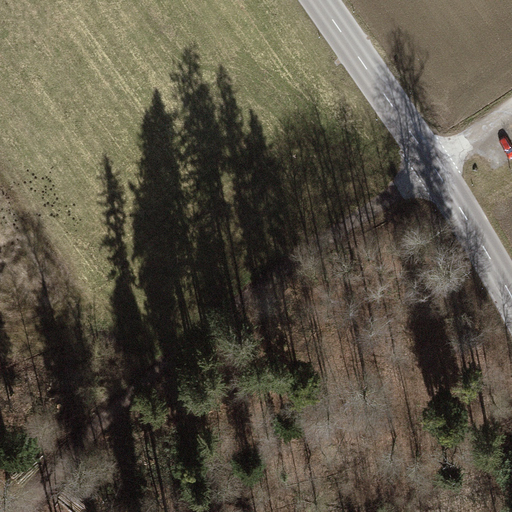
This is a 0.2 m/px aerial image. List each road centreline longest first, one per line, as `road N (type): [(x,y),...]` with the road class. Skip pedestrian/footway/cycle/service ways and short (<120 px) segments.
road 1 (track): [(22,511),(174,355),(283,265),(511,106)]
road 2 (tertiary): [(511,297),(433,165),(318,0)]
